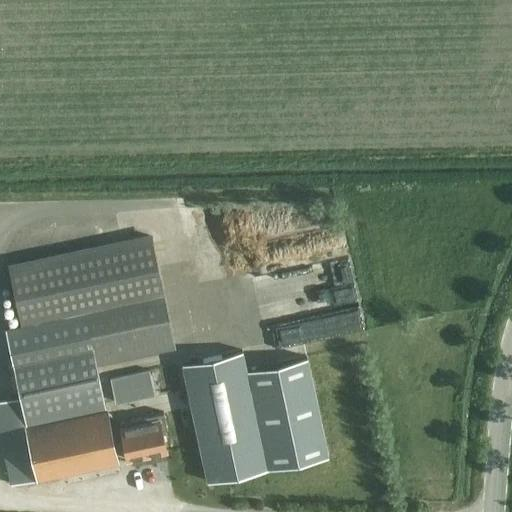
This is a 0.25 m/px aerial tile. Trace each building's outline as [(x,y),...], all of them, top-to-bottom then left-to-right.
[(16,320),(17,325),(6,328),(17,380),(95,362),(97,362),(175,345),(164,293),(151,235),(8,266),(20,319),(16,320)] [(246,368),(242,349),(182,361),(208,480),(268,467),(246,368)] [(246,368),(268,467),(328,454),(307,354),(246,368)] [(95,362),(17,380),(20,395),(26,423),(106,406),(97,362),(95,362)] [(0,433),(10,482),(117,460),(106,406),(26,423),(20,395),(0,399),(0,433)] [(166,427),(163,411),(118,421),(127,458),(165,450),(161,428),(166,427)]
